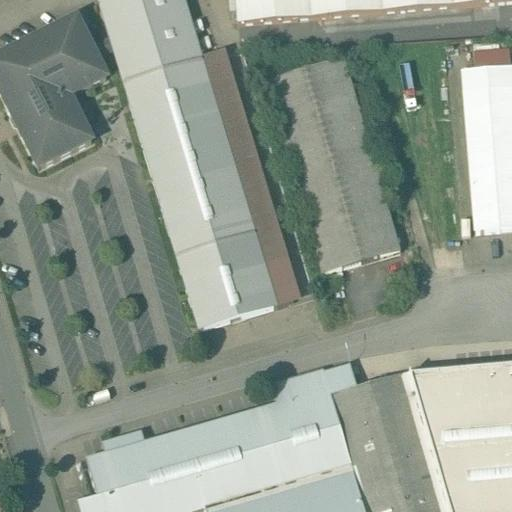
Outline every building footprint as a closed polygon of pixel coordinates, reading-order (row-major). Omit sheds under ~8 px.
[(181,0),(111,0),(97,4),(109,43),(112,53),(197,334),(276,310),(264,268),(200,60),(181,0)] [(511,0),(234,0),(237,27),(511,3),(511,0)] [(75,21),(0,58),(0,98),(37,172),(91,144),(68,100),(105,81),(95,61),(112,53),(109,43),(91,52),(75,21)] [(511,44),(472,47),(473,57),(508,54),(511,54),(511,44)] [(287,261),(224,53),(200,60),(264,268),(287,261)] [(508,54),(473,57),(474,75),(509,72),(508,54)] [(342,62),(264,85),(321,278),(398,255),(342,62)] [(474,75),(461,76),(474,236),(511,232),(511,102),(509,72),(474,75)] [(493,362),(410,387),(413,396),(414,396),(450,511),(505,511),(511,510),(511,425),(511,422),(504,399),(493,362)] [(348,368),(323,375),(322,373),(269,388),(275,407),(143,446),(139,435),(101,446),(104,456),(85,462),(95,499),(76,504),(78,511),(446,511),(413,396),(410,387),(407,377),(356,392),(348,368)]
